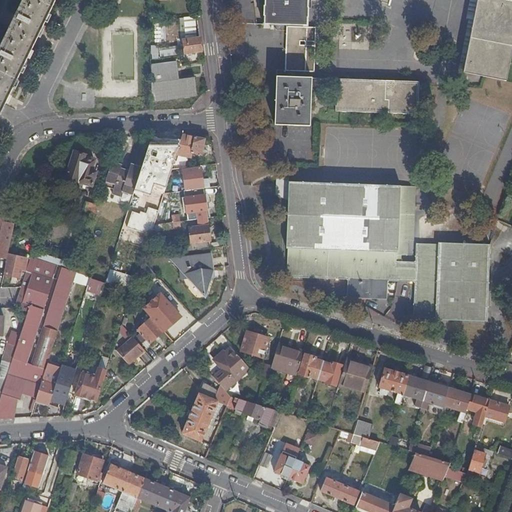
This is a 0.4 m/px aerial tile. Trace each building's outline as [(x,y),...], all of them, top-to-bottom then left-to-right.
[(21,0),(17,9),(0,44),(0,115),(2,112),(7,101),(13,89),(22,70),(31,51),(39,33),(47,18),(54,3),(55,0),(21,0)] [(264,0),(264,23),(307,25),(307,0),(264,0)] [(511,0),(477,0),(471,35),(463,73),(506,81),(511,49),(511,0)] [(185,17),(187,34),(198,33),(196,16),(185,17)] [(156,42),(167,42),(167,25),(155,26),(156,42)] [(285,70),(287,70),(295,71),(314,72),(315,27),(286,25),(285,70)] [(179,54),(202,51),(200,39),(179,41),(179,54)] [(152,45),(153,58),(178,56),(177,47),(160,49),(160,44),(152,45)] [(152,89),(152,101),(197,95),(195,78),(178,80),(175,63),(169,64),(157,65),(152,66),(152,77),(152,89)] [(295,77),(286,77),(276,77),(275,125),(309,126),(311,89),(336,90),(335,111),(418,114),(418,82),(379,81),(348,79),(295,77)] [(190,158),(191,154),(194,137),(183,134),(176,155),(190,158)] [(202,156),(205,139),(194,137),(191,154),(202,156)] [(170,175),(172,169),(176,156),(148,147),(142,166),(170,175)] [(86,158),(86,156),(75,152),(67,178),(93,186),(97,172),(93,171),(96,162),(95,161),(86,158)] [(122,165),(112,163),(104,187),(113,190),(112,194),(120,197),(122,193),(133,196),(142,168),(131,165),(128,171),(121,169),(122,165)] [(204,188),(210,187),(208,178),(202,179),(201,167),(183,170),(185,191),(204,188)] [(34,177),(25,173),(21,182),(30,186),(34,177)] [(288,200),(289,181),(289,178),(276,177),(276,194),(279,194),(282,195),(284,197),(285,200),(288,200)] [(362,185),(289,181),(288,200),(286,248),(288,248),(287,277),(348,280),(348,298),(387,299),(387,282),(415,283),(413,317),(435,318),(435,320),(486,322),(488,285),(490,245),(438,243),(438,245),(417,244),(416,263),(396,262),(396,253),(398,253),(398,240),(412,241),(415,187),(362,185)] [(207,218),(204,188),(185,191),(184,191),(187,212),(196,211),(197,219),(207,218)] [(94,220),(98,205),(87,202),(82,216),(94,220)] [(8,255),(16,218),(0,218),(0,225),(3,225),(0,240),(0,257),(7,260),(8,255)] [(210,240),(207,218),(197,219),(198,226),(189,227),(191,243),(184,243),(185,250),(211,247),(210,240)] [(154,224),(152,231),(181,228),(180,221),(172,222),(154,224)] [(212,270),(210,254),(172,259),(205,296),(210,279),(208,278),(209,274),(212,270)] [(28,259),(8,255),(7,260),(4,275),(20,278),(22,270),(25,271),(28,259)] [(57,267),(30,258),(21,288),(18,298),(14,308),(28,312),(20,335),(16,347),(7,376),(14,378),(19,363),(25,365),(28,356),(57,267)] [(143,260),(140,270),(151,282),(157,276),(143,260)] [(74,282),(77,273),(62,269),(58,282),(60,282),(47,323),(45,323),(34,358),(48,362),(63,316),(74,282)] [(111,271),(108,283),(133,288),(135,275),(111,271)] [(91,277),(77,273),(74,282),(88,286),(91,277)] [(151,317),(164,331),(181,317),(165,300),(166,299),(162,295),(151,305),(148,301),(142,306),(151,317)] [(146,348),(164,331),(151,317),(133,333),(146,348)] [(128,363),(144,349),(133,336),(122,324),(121,330),(130,341),(125,345),(124,344),(121,346),(123,348),(118,352),(128,363)] [(268,338),(247,331),(241,351),(262,357),(268,338)] [(7,344),(16,347),(20,335),(11,332),(7,344)] [(303,352),(278,343),(270,368),(296,376),(303,352)] [(222,370),(213,378),(220,386),(224,390),(248,368),(230,348),(224,354),(222,352),(214,360),(222,370)] [(323,362),(314,359),(315,357),(305,355),(299,374),(309,377),(310,376),(318,378),(323,362)] [(34,358),(28,356),(25,365),(19,363),(14,378),(26,382),(40,386),(42,381),(48,362),(34,358)] [(347,358),(346,361),(372,370),(374,366),(347,358)] [(346,361),(339,383),(366,391),(372,370),(346,361)] [(332,365),(323,362),(318,378),(326,381),(326,383),(335,385),(341,365),(332,363),(332,365)] [(55,388),(51,401),(65,406),(76,371),(62,366),(58,379),(55,388)] [(96,398),(98,399),(107,372),(98,369),(98,371),(84,367),(75,395),(95,400),(96,398)] [(403,395),(408,376),(385,369),(379,388),(381,389),(380,393),(380,394),(387,396),(388,391),(398,393),(395,402),(395,403),(400,405),(403,395)] [(26,382),(14,378),(7,376),(7,378),(1,395),(20,400),(22,394),(26,382)] [(429,381),(408,376),(403,395),(417,399),(415,406),(421,408),(429,381)] [(37,398),(36,401),(49,405),(55,388),(58,379),(50,377),(49,383),(42,381),(40,386),(37,398)] [(449,388),(429,381),(421,408),(426,410),(428,403),(443,407),(449,388)] [(26,382),(22,394),(37,398),(40,386),(26,382)] [(198,393),(212,399),(215,390),(202,382),(200,388),(198,393)] [(224,390),(220,386),(214,400),(217,401),(226,405),(230,397),(224,390)] [(471,394),(449,388),(443,407),(461,412),(458,420),(463,422),(467,409),(471,394)] [(201,441),(217,401),(214,400),(212,399),(198,393),(182,433),(201,441)] [(490,400),(471,394),(467,409),(477,412),(474,424),(482,427),(485,416),(490,400)] [(281,412),(259,406),(230,397),(226,405),(226,406),(233,409),(234,409),(235,409),(234,411),(235,413),(240,415),(240,414),(241,412),(248,415),(246,418),(252,421),(254,417),(260,419),(258,423),(267,427),(268,425),(274,428),(281,412)] [(510,406),(490,400),(485,416),(505,422),(510,406)] [(308,410),(305,420),(310,422),(314,412),(308,410)] [(206,443),(210,445),(222,416),(217,415),(206,443)] [(358,419),(353,434),(377,442),(378,436),(370,434),(373,424),(358,419)] [(305,431),(302,442),(312,445),(316,434),(305,431)] [(341,431),(339,436),(346,439),(346,441),(377,450),(380,442),(377,442),(353,434),(341,431)] [(411,443),(409,451),(416,454),(429,457),(431,449),(411,443)] [(475,451),(485,454),(487,449),(476,446),(475,451)] [(511,458),(511,449),(500,446),(498,453),(511,458)] [(77,453),(67,449),(60,470),(70,473),(77,453)] [(468,475),(478,479),(482,466),(485,454),(475,451),(468,475)] [(49,457),(34,452),(28,471),(43,476),(49,457)] [(264,453),(259,466),(266,469),(272,456),(264,453)] [(274,472),(288,477),(295,460),(281,454),(274,472)] [(429,457),(416,454),(410,469),(443,481),(448,469),(450,464),(429,457)] [(101,481),(103,473),(100,472),(103,461),(84,455),(78,474),(101,481)] [(30,460),(18,456),(15,469),(12,477),(23,481),(30,460)] [(295,460),(288,477),(302,483),(305,476),(307,476),(308,474),(307,473),(310,466),(295,460)] [(134,505),(146,478),(111,464),(103,483),(133,495),(129,503),(134,505)] [(466,474),(452,470),(449,478),(463,482),(466,474)] [(185,511),(190,497),(146,478),(134,505),(140,507),(143,500),(167,510),(165,511),(185,511)] [(321,491),(354,505),(360,491),(326,478),(321,491)] [(69,491),(72,480),(66,479),(63,489),(69,491)] [(79,482),(72,480),(69,491),(66,500),(72,501),(79,482)] [(104,493),(98,491),(95,498),(102,500),(104,493)] [(357,506),(369,511),(391,511),(397,498),(392,496),(389,503),(363,492),(357,506)] [(397,498),(391,511),(419,511),(408,508),(411,500),(399,494),(397,498)] [(40,511),(42,506),(26,501),(22,511),(40,511)]
